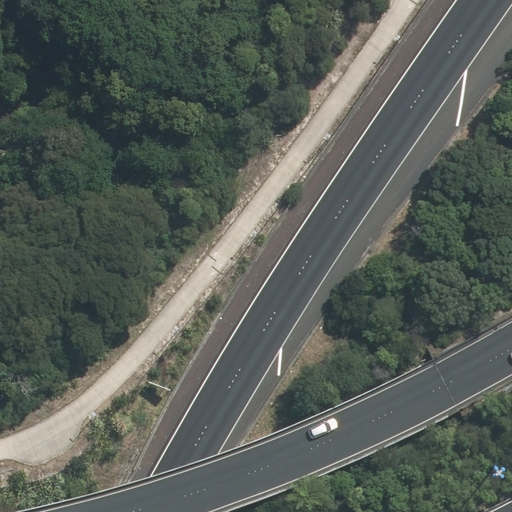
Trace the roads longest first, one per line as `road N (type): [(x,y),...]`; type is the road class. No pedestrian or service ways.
road 1 (motorway): [(160,511),(212,412),(485,0)]
road 2 (motorway): [(124,511),(447,387),(511,346)]
